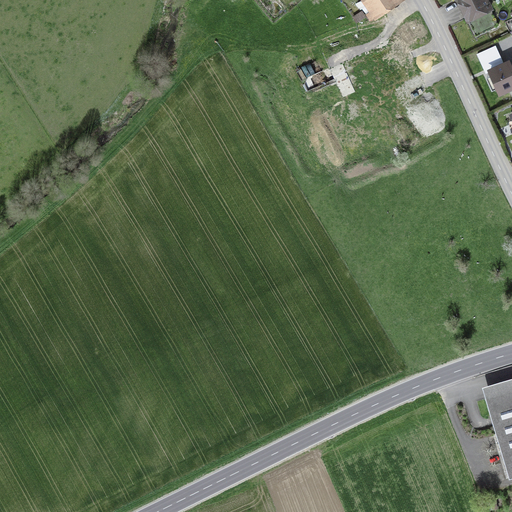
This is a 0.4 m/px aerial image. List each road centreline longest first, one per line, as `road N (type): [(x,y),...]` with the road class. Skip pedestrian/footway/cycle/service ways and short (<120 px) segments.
road 1 (secondary): [(511,353),(404,391),(156,511)]
road 2 (tertiary): [(420,0),(511,189)]
